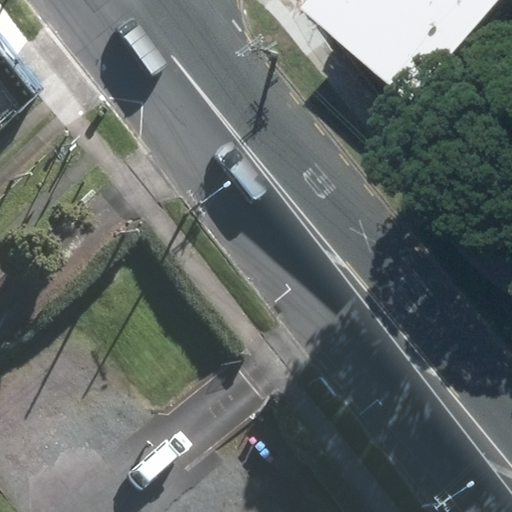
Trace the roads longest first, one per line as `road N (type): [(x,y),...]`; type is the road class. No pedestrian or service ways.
road 1 (secondary): [(135,7),(407,338)]
road 2 (secondary): [(407,338),(511,472)]
road 3 (tertiary): [(407,338),(511,405)]
